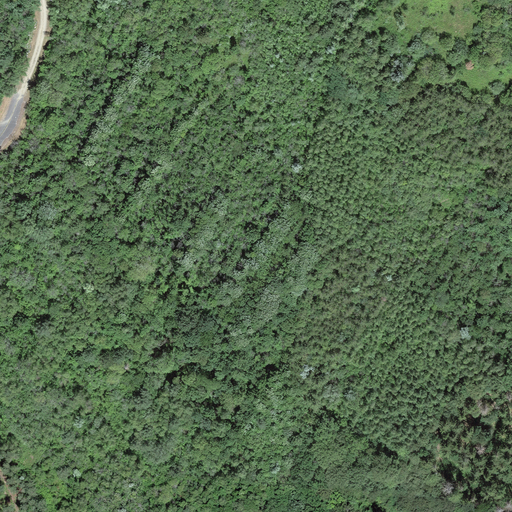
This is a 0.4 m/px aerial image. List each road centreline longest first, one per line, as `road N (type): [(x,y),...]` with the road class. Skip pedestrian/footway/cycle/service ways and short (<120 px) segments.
road 1 (track): [(0,135),(39,45),(42,0)]
road 2 (track): [(265,511),(303,440),(302,385)]
